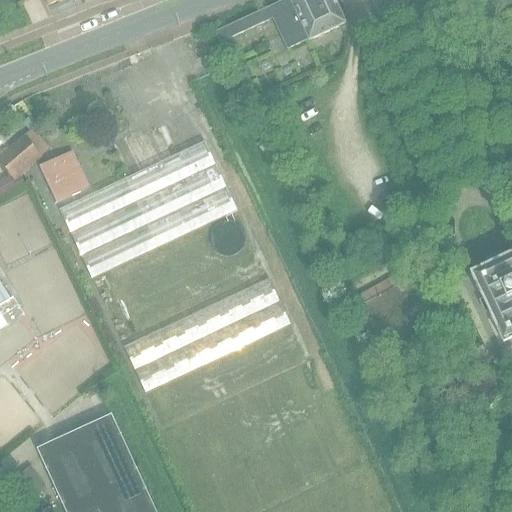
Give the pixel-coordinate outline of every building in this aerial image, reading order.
[(345,23),(334,0),(285,0),(215,33),(220,43),(272,19),(287,49),(307,40),(308,41),(345,23)] [(0,156),(0,162),(6,170),(10,174),(15,179),(48,150),(30,130),(0,156)] [(71,152),(38,167),(55,204),(88,188),(71,152)] [(0,197),(24,183),(20,177),(12,182),(9,176),(0,181),(0,197)] [(169,210),(96,243),(138,335),(211,302),(190,257),(205,250),(195,228),(180,235),(169,210)] [(511,254),(470,275),(482,300),(479,302),(484,313),(487,311),(502,343),(511,338),(511,254)] [(355,307),(386,364),(448,331),(437,310),(434,312),(421,306),(406,280),(402,271),(357,296),(361,303),(355,307)] [(0,328),(6,324),(0,314),(0,304),(10,299),(0,283),(0,328)] [(239,388),(194,409),(227,481),(319,439),(286,367),(261,378),(254,363),(232,373),(239,388)] [(155,511),(110,415),(36,450),(64,511),(155,511)]
